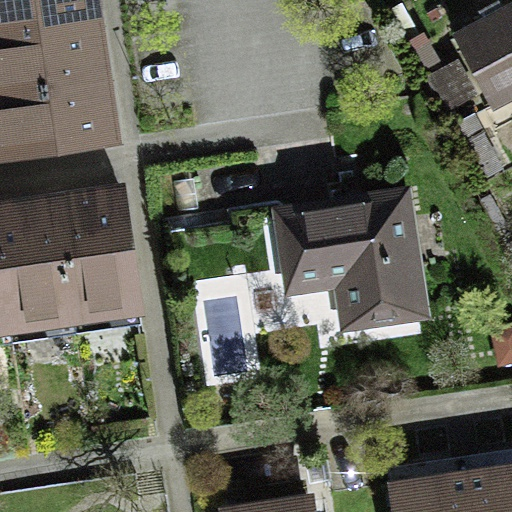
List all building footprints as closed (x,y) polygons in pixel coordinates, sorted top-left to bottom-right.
[(0,0),(0,154),(0,156),(114,139),(109,106),(105,79),(101,49),(97,20),(93,0),(0,0)] [(511,5),(456,35),(492,105),(511,94),(511,5)] [(92,192),(57,198),(29,202),(0,206),(0,322),(10,321),(73,312),(138,302),(121,188),(92,192)] [(401,197),(284,215),(294,282),(344,275),(351,284),(360,286),(365,316),(417,308),(401,197)] [(511,337),(501,338),(505,377),(511,375),(511,337)] [(511,511),(511,468),(486,473),(467,475),(429,481),(393,487),(396,511),(511,511)] [(222,492),(224,511),(310,511),(309,499),(296,501),(294,481),(222,492)]
